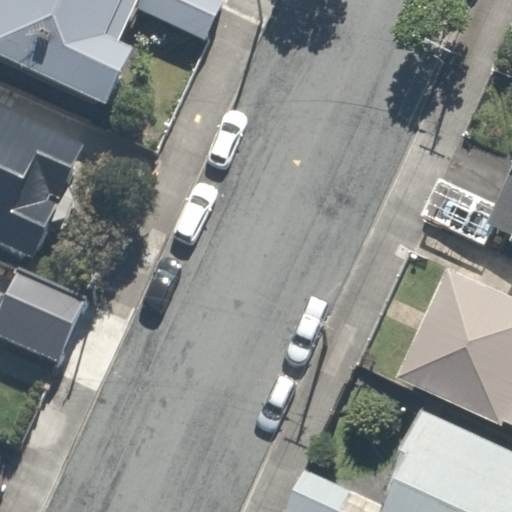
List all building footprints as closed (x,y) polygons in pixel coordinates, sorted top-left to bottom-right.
[(200,0),(0,0),(0,78),(111,130),(141,67),(121,57),(136,24),(195,51),(216,7),(200,0)] [(94,165),(0,117),(0,256),(38,276),(94,165)] [(511,183),(503,204),(440,176),(419,223),(499,259),(506,243),(511,245),(511,183)] [(511,288),(451,263),(400,383),(511,430),(511,288)] [(0,341),(18,300),(0,292),(0,341)] [(511,511),(511,441),(429,409),(395,494),(309,459),(287,511),(511,511)]
